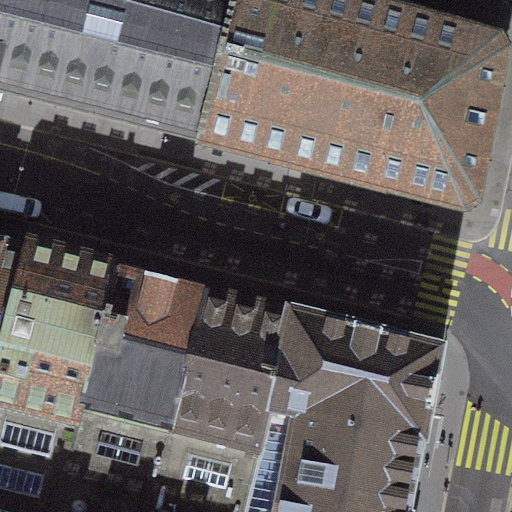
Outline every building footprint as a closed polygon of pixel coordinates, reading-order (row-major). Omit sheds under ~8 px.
[(0,0),(0,89),(97,114),(200,140),(200,141),(236,0),(0,0)] [(499,57),(495,49),(318,0),(236,0),(200,141),(200,140),(199,142),(283,163),(283,164),(313,172),(331,177),(348,181),(349,181),(379,188),(379,187),(463,209),(471,204),(481,156),(482,156),(486,131),(491,105),(490,105),(499,57)] [(0,362),(28,251),(6,246),(6,244),(0,242),(0,362)] [(0,362),(0,453),(67,470),(117,274),(74,263),(28,251),(0,362)] [(156,492),(206,294),(203,294),(203,296),(162,286),(120,275),(120,273),(117,272),(117,274),(67,470),(156,492)] [(206,294),(156,492),(236,511),(244,511),(293,316),(261,308),(261,309),(245,306),(209,296),(209,295),(206,294)] [(302,318),(293,316),(244,511),(407,511),(409,503),(410,503),(411,498),(410,498),(413,483),(415,467),(417,468),(418,462),(417,462),(419,449),(420,450),(421,448),(422,448),(422,445),(425,446),(427,438),(425,437),(429,418),(430,418),(434,399),(438,381),(436,381),(439,361),(441,361),(443,353),(434,351),(434,352),(391,342),(392,340),(345,328),(344,330),(302,320),(302,318)] [(56,511),(67,470),(0,453),(0,511),(56,511)] [(150,511),(156,492),(67,470),(56,511),(150,511)] [(236,511),(156,492),(150,511),(236,511)]
